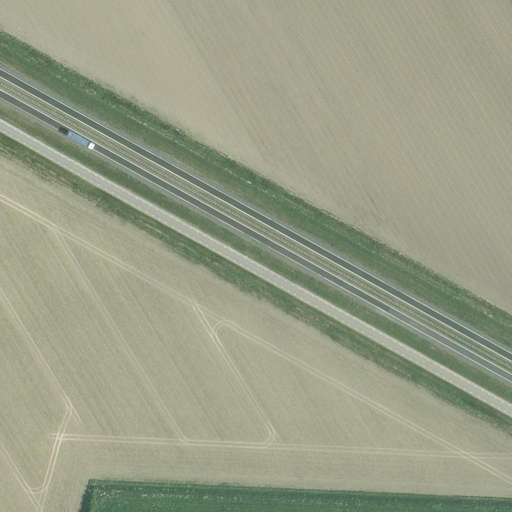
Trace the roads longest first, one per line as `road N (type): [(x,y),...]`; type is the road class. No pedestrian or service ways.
road 1 (trunk): [(0,94),(511,381)]
road 2 (trunk): [(511,357),(0,72)]
road 3 (unclassified): [(0,126),(511,411)]
